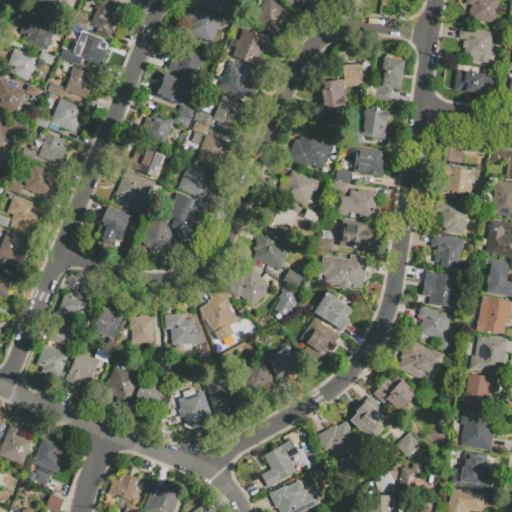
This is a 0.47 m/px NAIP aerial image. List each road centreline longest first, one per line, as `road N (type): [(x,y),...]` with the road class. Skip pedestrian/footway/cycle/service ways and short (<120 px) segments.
road 1 (residential): [(199,468),(332,392),(364,360),(390,297),(436,0)]
road 2 (residential): [(63,252),(128,280),(164,285),(199,274),(230,250),(301,62),(320,40),(344,29),(380,28),(431,39)]
road 3 (residential): [(3,392),(163,0)]
road 4 (residential): [(0,390),(199,468),(229,488),(243,511)]
